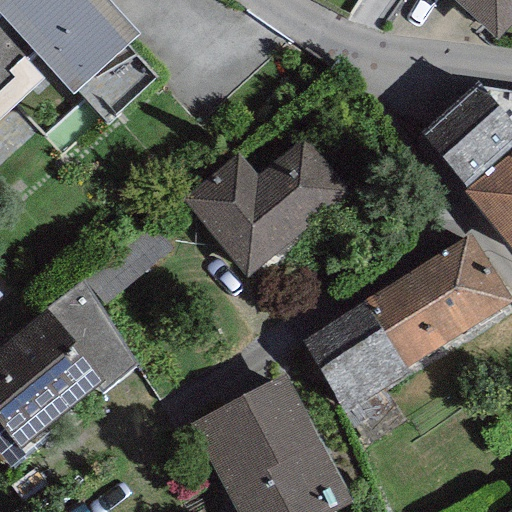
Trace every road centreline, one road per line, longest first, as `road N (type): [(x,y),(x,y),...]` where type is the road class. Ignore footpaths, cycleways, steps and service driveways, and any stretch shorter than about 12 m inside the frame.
road 1 (residential): [(511,266),(350,50)]
road 2 (residential): [(350,50),(511,71)]
